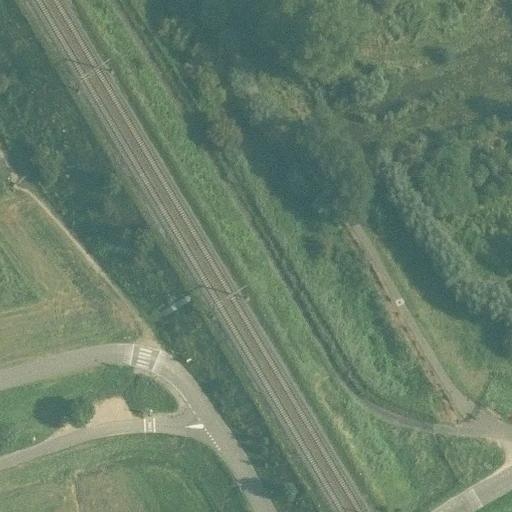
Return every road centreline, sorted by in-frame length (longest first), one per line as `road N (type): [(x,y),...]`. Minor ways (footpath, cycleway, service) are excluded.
road 1 (track): [(0,147),(155,340),(149,362)]
road 2 (unclassified): [(218,429),(173,371),(149,362),(99,361),(0,387)]
road 3 (unclassified): [(218,429),(73,445),(0,469)]
